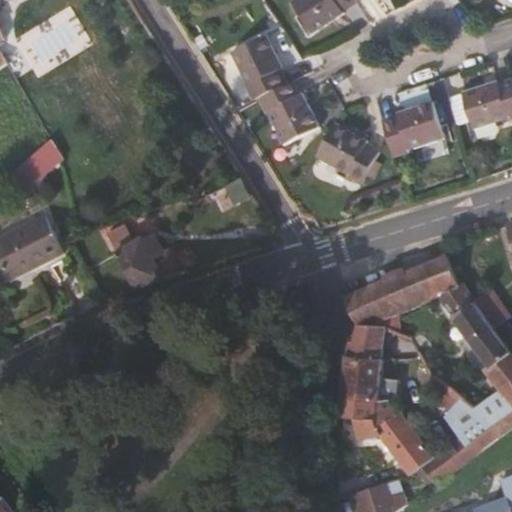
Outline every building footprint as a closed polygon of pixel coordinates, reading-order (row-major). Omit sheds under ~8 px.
[(342,14),(340,11),(354,2),(352,0),(291,0),(290,0),(311,33),(342,14)] [(252,102),(257,100),(284,86),(277,71),(280,70),(263,38),(228,55),(252,102)] [(498,84),(462,95),(474,132),(511,120),(511,82),(499,87),(498,84)] [(301,95),(297,97),(290,83),(284,86),(257,100),(282,147),(318,129),(301,95)] [(393,155),(443,139),(431,102),(396,113),(397,116),(382,121),(393,155)] [(379,150),(348,132),(346,135),(332,126),(315,157),(360,183),(379,150)] [(1,181),(15,197),(62,159),(50,139),(1,181)] [(0,263),(8,281),(62,254),(44,216),(0,237),(0,263)] [(155,265),(166,262),(158,249),(147,252),(146,250),(117,257),(134,290),(163,282),(155,265)] [(341,300),(356,327),(397,317),(437,298),(468,285),(445,250),(438,253),(440,258),(412,268),(393,275),(341,300)] [(163,282),(175,279),(166,262),(155,265),(163,282)] [(483,300),(471,283),(468,285),(437,298),(484,361),(478,366),(499,392),(511,408),(511,338),(504,327),(483,300)] [(504,327),(511,320),(511,308),(499,290),(483,300),(504,327)] [(384,329),(400,334),(397,317),(356,327),(384,329)] [(352,344),(348,344),(344,358),(380,360),(384,329),(356,327),(352,344)] [(397,381),(378,378),(380,360),(344,358),(340,401),(378,404),(395,402),(397,381)] [(448,414),(463,401),(447,388),(440,394),(443,397),(438,401),(448,414)] [(511,408),(499,392),(473,409),(486,419),(497,441),(511,430),(511,408)] [(397,413),(393,414),(388,405),(378,404),(340,401),(339,420),(354,421),(359,441),(377,436),(409,476),(419,468),(432,459),(397,413)] [(448,414),(444,418),(459,438),(486,419),(473,409),(463,401),(448,414)] [(449,439),(438,447),(441,452),(432,459),(419,468),(436,486),(497,441),(486,419),(459,438),(452,444),(449,439)] [(426,493),(436,486),(419,468),(409,476),(426,493)] [(511,511),(511,476),(501,480),(508,499),(476,511),(511,511)] [(358,511),(397,511),(404,507),(396,480),(352,494),(358,511)]
